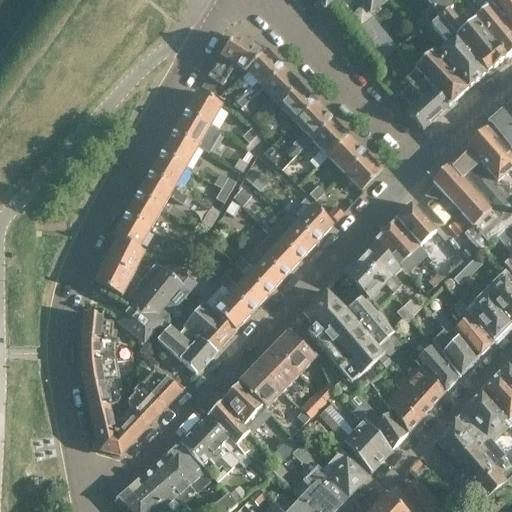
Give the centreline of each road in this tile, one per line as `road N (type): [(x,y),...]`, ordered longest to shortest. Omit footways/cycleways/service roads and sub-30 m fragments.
road 1 (tertiary): [(85,508),(59,357),(60,314),(91,229),(226,0)]
road 2 (residential): [(85,508),(180,424),(417,162)]
road 3 (tertiary): [(417,162),(268,0)]
road 4 (residential): [(511,346),(411,448)]
road 5 (tertiary): [(417,162),(511,83)]
